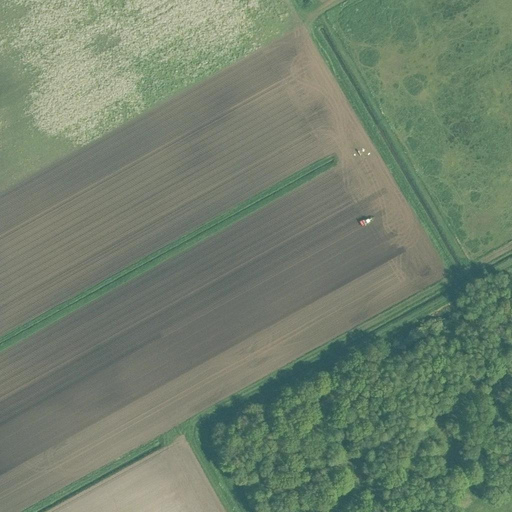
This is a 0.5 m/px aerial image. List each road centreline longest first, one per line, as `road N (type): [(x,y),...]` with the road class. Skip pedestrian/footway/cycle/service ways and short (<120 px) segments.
road 1 (track): [(246,511),(206,427),(511,262)]
road 2 (track): [(310,0),(468,269),(511,245)]
